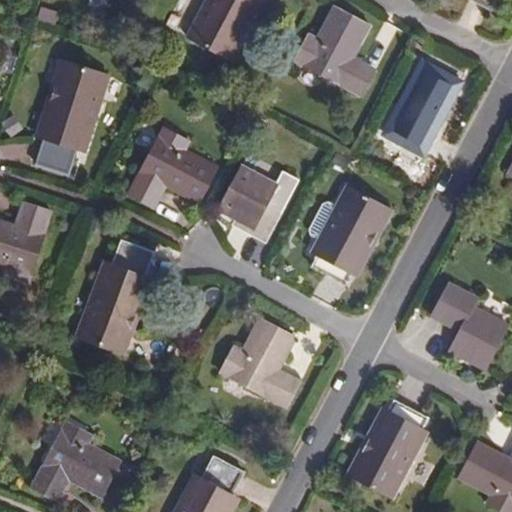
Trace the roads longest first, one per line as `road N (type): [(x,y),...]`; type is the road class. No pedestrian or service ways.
road 1 (residential): [(511,71),(371,337)]
road 2 (residential): [(371,337),(180,249)]
road 3 (residential): [(371,337),(283,511)]
road 4 (residential): [(511,63),(387,0)]
road 5 (residential): [(485,400),(371,337)]
